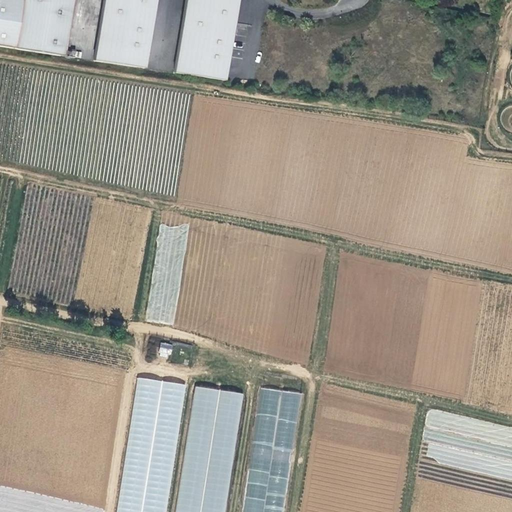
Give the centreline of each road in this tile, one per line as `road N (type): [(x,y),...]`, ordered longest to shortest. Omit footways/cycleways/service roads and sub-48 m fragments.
road 1 (track): [(511,417),(311,377),(143,325),(0,294)]
road 2 (track): [(0,166),(511,277)]
road 3 (track): [(154,199),(116,511)]
road 4 (track): [(334,239),(291,511)]
road 5 (track): [(253,358),(231,511)]
road 6 (track): [(0,319),(23,171)]
road 7 (track): [(0,321),(139,351)]
